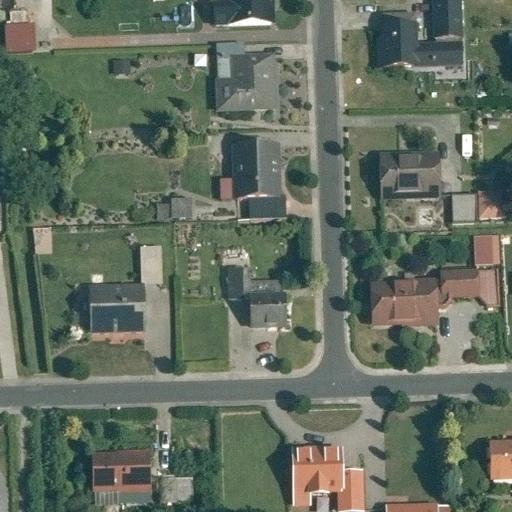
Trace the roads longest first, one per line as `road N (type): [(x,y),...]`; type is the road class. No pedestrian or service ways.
road 1 (residential): [(325,0),(339,377)]
road 2 (residential): [(0,394),(339,377)]
road 3 (residential): [(339,377),(511,375)]
